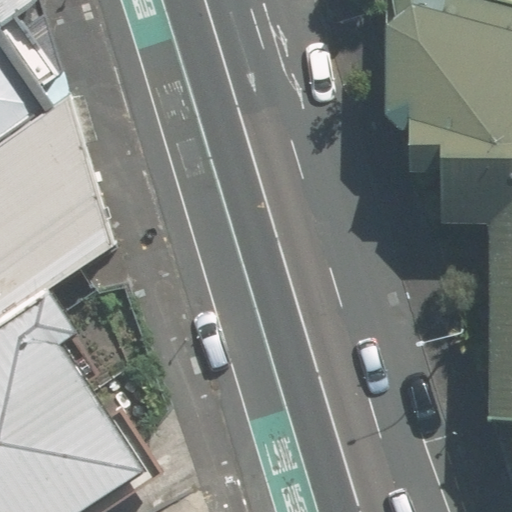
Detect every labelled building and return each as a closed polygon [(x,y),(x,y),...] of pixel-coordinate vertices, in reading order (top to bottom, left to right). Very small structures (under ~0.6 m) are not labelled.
[(0,0),(0,23),(31,5),(35,0),(0,0)] [(511,9),(477,0),(396,0),(398,7),(386,16),(386,119),(410,128),(409,174),(436,175),(435,223),(493,223),(491,405),(511,405),(511,9)] [(0,137),(52,102),(45,93),(0,28),(0,137)] [(0,321),(39,296),(116,244),(66,93),(52,102),(0,137),(0,321)] [(0,321),(0,511),(84,511),(151,469),(39,296),(0,321)]
